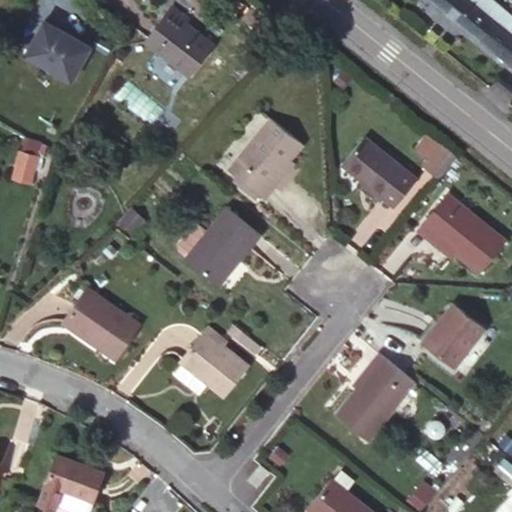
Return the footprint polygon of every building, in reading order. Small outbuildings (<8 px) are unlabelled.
[(430,0),(477,39),(479,38),(510,65),(511,62),(511,34),(476,5),(479,0),(430,0)] [(511,21),(485,0),(479,0),(476,5),(511,34),(511,21)] [(187,18),(173,7),(146,41),(188,75),(212,44),(184,22),(187,18)] [(44,19),(24,54),(71,80),(91,45),(44,19)] [(354,73),(344,65),(333,77),(343,85),(354,73)] [(261,195),(289,158),(301,142),(270,117),(229,170),(261,195)] [(342,163),(363,181),(384,197),(395,206),(417,180),(363,136),(342,163)] [(457,156),(442,143),(425,164),(440,177),(457,156)] [(38,156),(21,150),(14,174),(31,179),(38,156)] [(294,162),(289,158),(261,195),(266,198),(294,162)] [(384,197),(363,181),(359,185),(380,202),(384,197)] [(447,195),(422,225),(456,252),(480,271),(505,240),(447,195)] [(259,234),(227,208),(208,231),(187,257),(215,281),(235,257),(238,260),(259,234)] [(131,211),(119,224),(129,233),(141,220),(131,211)] [(178,249),(187,257),(208,231),(199,224),(193,224),(178,243),(178,249)] [(456,252),(422,225),(417,232),(451,259),(456,252)] [(139,323),(87,288),(63,323),(115,358),(139,323)] [(484,327),(452,303),(423,341),(454,366),(484,327)] [(259,346),(233,325),(228,330),(255,352),(259,346)] [(246,365),(205,330),(181,360),(183,362),(208,382),(223,394),(224,394),(246,365)] [(384,356),(377,351),(351,384),(357,389),(384,356)] [(368,440),(416,382),(384,356),(357,389),(336,415),(368,440)] [(208,382),(183,362),(174,372),(199,393),(204,387),(208,382)] [(223,394),(208,382),(204,387),(219,398),(223,394)] [(427,425),(426,430),(428,434),(431,438),(436,439),(441,438),(444,434),(445,429),(444,424),(440,421),(435,420),(430,421),(427,425)] [(102,471),(56,454),(37,505),(53,510),(56,503),(78,511),(83,511),(87,510),(102,471)] [(256,486),(269,471),(260,463),(247,479),(256,486)] [(342,469),(334,479),(348,490),(357,481),(342,469)] [(374,511),(348,490),(334,479),(332,478),(307,510),(309,511),(374,511)] [(431,496),(419,487),(410,499),(422,508),(431,496)]
